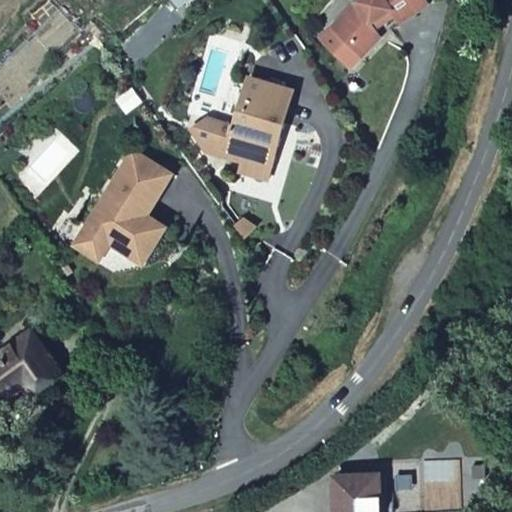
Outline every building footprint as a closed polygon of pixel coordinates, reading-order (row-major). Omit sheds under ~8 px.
[(170,0),(179,10),(190,0),(170,0)] [(352,0),(352,1),(318,39),(350,71),(383,37),(377,29),(394,16),(400,24),(430,4),(427,0),(352,0)] [(231,122),(209,116),(190,127),(205,153),(239,162),(236,172),(268,182),(296,86),(245,72),(231,122)] [(131,145),(68,246),(98,265),(110,246),(142,265),(167,225),(148,214),(174,172),(131,145)] [(243,217),(235,224),(244,238),(257,225),(243,217)] [(32,399),(65,374),(30,326),(0,348),(0,399),(21,384),(32,399)] [(380,511),(379,472),(330,474),(331,511),(380,511)]
